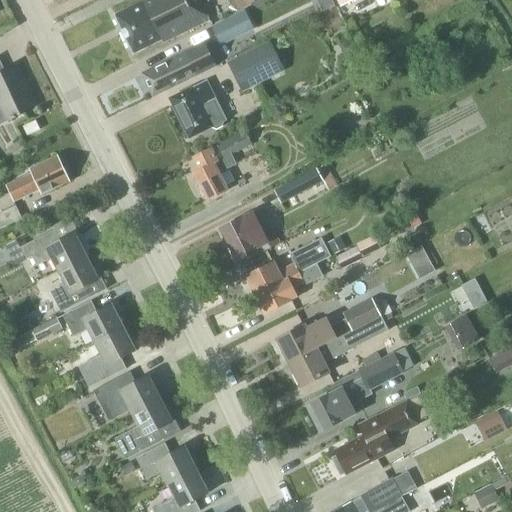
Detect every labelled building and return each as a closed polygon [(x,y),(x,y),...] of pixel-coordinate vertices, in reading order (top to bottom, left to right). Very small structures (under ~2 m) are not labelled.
[(163,43),(209,20),(199,0),(141,0),(142,2),(114,16),(133,54),(162,40),(163,43)] [(256,0),(235,0),(240,11),(258,3),(256,0)] [(250,23),(245,12),(211,29),(217,40),(250,23)] [(285,70),(270,41),(227,62),(242,92),(285,70)] [(153,97),(197,76),(215,67),(204,44),(142,74),(153,97)] [(0,122),(6,120),(7,121),(34,108),(27,94),(29,93),(24,84),(25,84),(17,66),(4,71),(0,61),(0,122)] [(225,121),(215,99),(216,99),(207,80),(170,99),(190,139),(211,128),(217,130),(223,126),(224,122),(225,121)] [(28,136),(40,130),(36,121),(23,127),(28,136)] [(224,159),(252,145),(246,132),(193,158),(199,171),(194,174),(208,201),(228,191),(219,173),(231,162),(224,159)] [(320,138),(324,147),(337,141),(332,132),(320,138)] [(41,194),(70,181),(58,156),(30,170),(32,174),(6,187),(14,202),(39,190),(41,194)] [(322,183),(316,170),(315,169),(273,191),(281,205),(322,183)] [(0,229),(20,220),(14,207),(0,213),(0,229)] [(256,248),(268,242),(253,213),(242,220),(241,219),(222,229),(236,258),(256,248)] [(412,228),(420,224),(416,216),(408,220),(412,228)] [(58,272),(87,257),(75,234),(61,241),(55,231),(20,249),(26,261),(33,257),(38,266),(52,259),(58,272)] [(346,249),(340,236),(327,242),(334,255),(346,249)] [(316,263),(316,264),(331,257),(322,238),(289,254),(294,264),(282,270),(282,271),(278,274),(273,263),(246,277),(255,294),(316,263)] [(16,241),(0,248),(0,266),(13,259),(16,266),(26,261),(20,249),(16,241)] [(363,260),(357,246),(335,257),(341,270),(363,260)] [(388,252),(393,261),(403,256),(398,246),(388,252)] [(85,287),(99,280),(87,257),(58,272),(65,284),(51,292),(62,313),(90,298),(85,287)] [(322,276),(316,264),(316,263),(255,294),(265,314),(298,297),(293,288),(304,283),(303,281),(305,280),(307,284),(322,276)] [(475,277),(462,284),(474,308),(487,301),(475,277)] [(351,333),(381,317),(372,300),(331,321),(333,325),(324,329),(320,322),(316,320),(278,340),(290,363),(320,348),(351,333)] [(95,343),(124,328),(112,305),(97,312),(92,302),(63,316),(74,337),(88,330),(95,343)] [(467,315),(456,321),(469,346),(480,341),(467,315)] [(33,328),(28,317),(14,324),(19,334),(33,328)] [(63,329),(57,317),(31,330),(37,342),(63,329)] [(388,331),(381,317),(351,333),(320,348),(290,363),(302,386),(328,373),(332,371),(327,362),(388,331)] [(121,358),(136,351),(124,328),(95,343),(101,355),(79,367),(90,388),(126,369),(121,358)] [(331,386),(334,393),(306,407),(320,432),(362,411),(363,405),(360,399),(371,394),(369,389),(413,367),(404,349),(331,386)] [(131,414),(160,399),(148,376),(134,383),(128,373),(93,391),(108,421),(130,410),(131,414)] [(158,429),(172,422),(160,399),(131,414),(138,427),(116,438),(127,459),(164,440),(158,429)] [(337,455),(331,458),(340,476),(346,473),(347,475),(378,460),(395,451),(390,440),(420,425),(418,421),(408,401),(407,399),(376,415),(377,417),(377,418),(360,427),(364,436),(334,451),(337,455)] [(498,412),(476,424),(485,440),(507,429),(498,412)] [(168,485),(197,470),(185,447),(170,454),(165,444),(136,458),(147,479),(161,472),(168,485)] [(125,477),(136,471),(132,462),(121,468),(125,477)] [(195,500),(208,493),(197,470),(168,485),(174,498),(152,509),(154,511),(197,511),(200,511),(195,500)] [(350,503),(333,511),(375,511),(402,498),(392,480),(391,479),(391,478),(376,486),(359,496),(360,497),(350,503)] [(495,492),(493,488),(492,485),(479,491),(485,504),(498,497),(495,492)] [(409,511),(402,498),(375,511),(409,511)]
